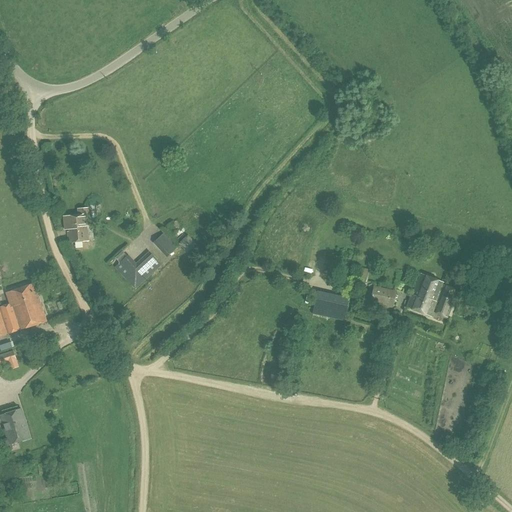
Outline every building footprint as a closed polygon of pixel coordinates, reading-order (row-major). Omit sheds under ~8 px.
[(345,135),(352,141),(359,134),(352,127),(345,135)] [(67,229),(68,242),(88,240),(87,226),(90,226),(88,208),(76,209),(77,215),(63,216),(64,229),(67,229)] [(213,249),(222,239),(210,229),(202,239),(213,249)] [(153,242),(166,257),(177,248),(163,233),(153,242)] [(178,243),(187,253),(197,245),(188,235),(178,243)] [(389,248),(405,251),(407,241),(391,238),(389,248)] [(114,267),(135,288),(161,264),(149,251),(136,262),(128,254),(114,267)] [(491,262),(485,274),(494,277),(497,264),(491,262)] [(358,280),(366,282),(369,270),(361,268),(358,280)] [(431,316),(433,312),(436,302),(450,308),(457,290),(442,284),(443,282),(421,273),(412,294),(411,294),(406,307),(431,316)] [(0,306),(0,336),(17,331),(17,330),(46,321),(34,283),(5,292),(9,304),(0,306)] [(370,301),(393,306),(396,291),(374,286),(370,301)] [(311,314),(344,321),(350,297),(317,290),(311,314)] [(457,302),(465,304),(467,298),(459,296),(457,302)] [(125,337),(130,344),(136,340),(131,333),(125,337)] [(19,368),(16,359),(14,351),(0,354),(0,364),(8,362),(11,370),(19,368)] [(0,423),(2,423),(7,438),(0,440),(0,446),(2,453),(13,450),(11,443),(30,437),(27,427),(25,428),(23,422),(25,421),(21,409),(0,416),(0,423)] [(0,455),(0,462),(3,468),(12,463),(6,452),(0,455)]
